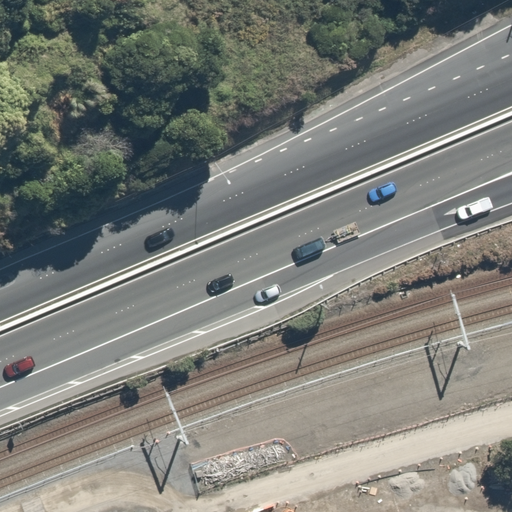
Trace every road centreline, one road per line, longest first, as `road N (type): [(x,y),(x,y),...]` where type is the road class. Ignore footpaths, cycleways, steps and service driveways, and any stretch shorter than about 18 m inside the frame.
road 1 (trunk): [(0,296),(440,108)]
road 2 (trunk): [(333,224),(0,362)]
road 3 (trunk): [(511,148),(333,224)]
road 4 (trunk): [(511,189),(333,224)]
